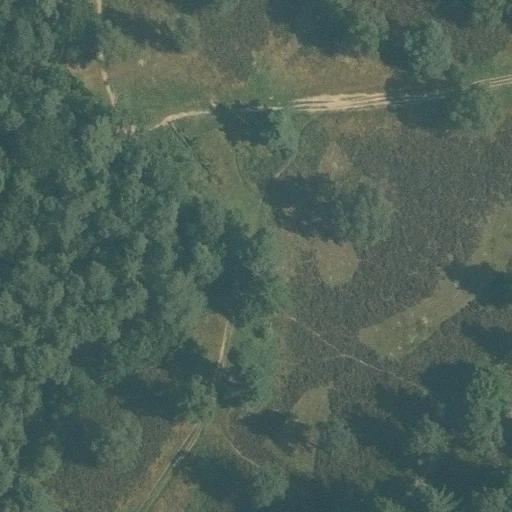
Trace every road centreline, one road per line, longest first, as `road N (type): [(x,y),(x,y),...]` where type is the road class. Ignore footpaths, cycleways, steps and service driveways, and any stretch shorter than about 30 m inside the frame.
road 1 (track): [(95,0),(101,55),(150,152),(230,254),(238,309),(206,416),(143,511)]
road 2 (track): [(0,158),(150,152),(281,114),(511,73)]
road 3 (track): [(511,363),(429,511)]
